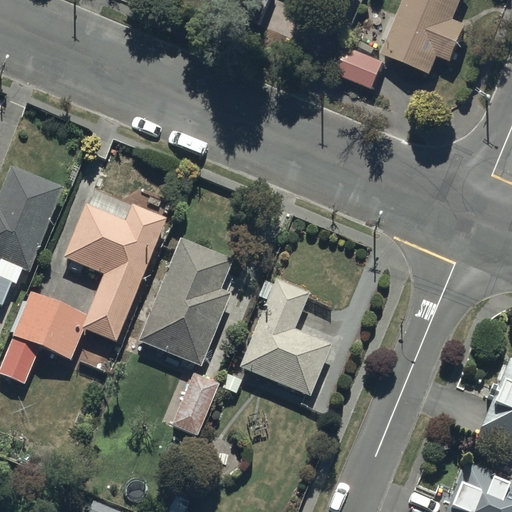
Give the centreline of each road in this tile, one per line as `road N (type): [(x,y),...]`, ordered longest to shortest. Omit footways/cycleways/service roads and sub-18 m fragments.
road 1 (tertiary): [(0,21),(474,218)]
road 2 (residential): [(474,218),(352,511)]
